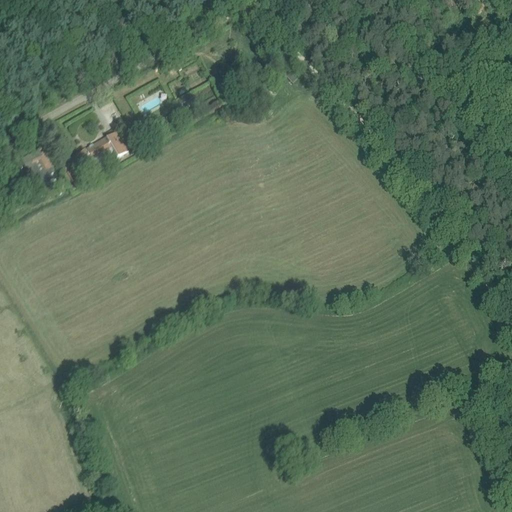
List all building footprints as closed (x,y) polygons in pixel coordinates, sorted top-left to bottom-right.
[(190,97),(178,103),(183,112),(191,108),(192,109),(196,107),(190,97)] [(80,155),(73,158),(79,169),(84,166),(89,174),(107,164),(103,158),(102,155),(112,149),(114,152),(117,158),(128,152),(117,133),(110,137),(111,137),(106,140),(106,139),(84,152),(84,153),(80,155)] [(50,161),(51,160),(46,149),(35,154),(36,157),(31,159),(30,157),(31,157),(31,156),(22,160),(28,172),(27,172),(28,174),(29,174),(33,183),(46,177),(55,172),(53,168),(50,161)] [(70,164),(61,169),(68,182),(71,181),(72,183),(78,179),(70,164)] [(1,204),(7,214),(17,208),(10,198),(1,204)]
